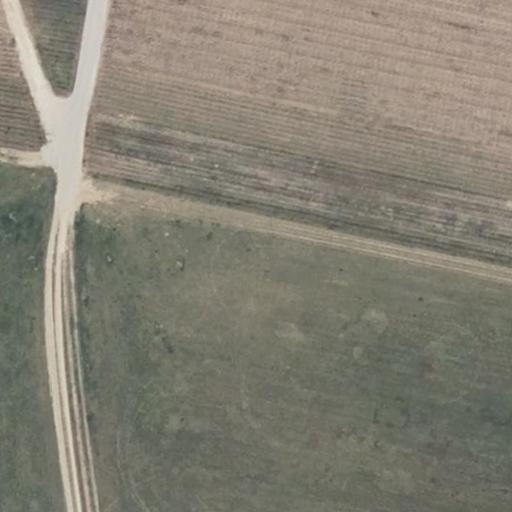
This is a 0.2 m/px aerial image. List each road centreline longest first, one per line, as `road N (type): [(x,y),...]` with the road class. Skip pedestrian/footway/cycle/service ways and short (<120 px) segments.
road 1 (track): [(67,185),(511,277)]
road 2 (track): [(75,511),(52,282),(67,185)]
road 3 (track): [(63,204),(93,511)]
road 4 (track): [(67,185),(97,0)]
road 5 (track): [(8,0),(73,149)]
